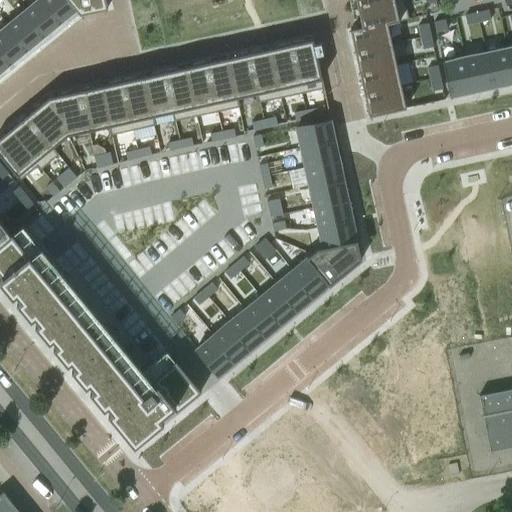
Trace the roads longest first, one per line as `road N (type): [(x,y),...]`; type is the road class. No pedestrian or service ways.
road 1 (residential): [(292,375),(406,272),(390,183),(394,162),(421,147),(511,127)]
road 2 (residential): [(143,492),(0,317)]
road 3 (residential): [(143,492),(292,375)]
road 4 (residential): [(406,511),(292,375)]
road 5 (secondary): [(111,511),(0,376)]
road 6 (secondary): [(0,415),(79,511)]
